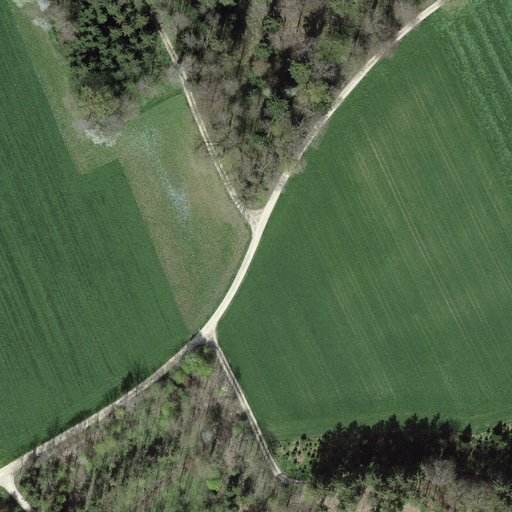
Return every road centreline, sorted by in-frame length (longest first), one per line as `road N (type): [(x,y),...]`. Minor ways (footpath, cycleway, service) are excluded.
road 1 (track): [(206,330),(279,473),(511,486)]
road 2 (track): [(442,0),(367,63),(320,121),(261,225)]
road 3 (track): [(145,0),(238,205),(261,225)]
road 4 (track): [(206,330),(110,411),(0,475)]
